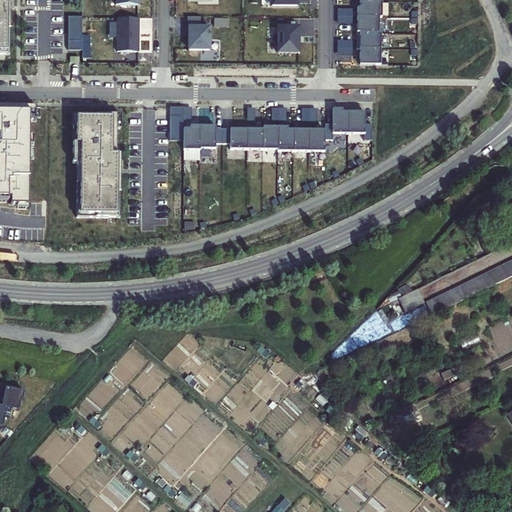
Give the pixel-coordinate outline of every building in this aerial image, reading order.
[(0,0),(0,54),(5,54),(5,28),(9,28),(9,0),(0,0)] [(382,3),(360,3),(360,18),(379,18),(381,18),(382,3)] [(82,18),(67,18),(67,51),(81,51),(82,18)] [(137,18),(115,18),(115,51),(137,51),(137,18)] [(379,34),(379,18),(360,18),(356,18),(356,34),(359,34),(379,34)] [(187,19),(187,28),(200,28),(200,19),(187,19)] [(200,28),(187,28),(187,50),(208,50),(208,28),(200,28)] [(277,28),(276,54),(297,54),(298,43),(297,43),(297,28),(277,28)] [(379,34),(359,34),(359,50),(380,50),(380,34),(379,34)] [(336,50),(351,50),(352,42),(336,42),(336,50)] [(380,66),(380,50),(359,50),(359,66),(380,66)] [(0,192),(5,193),(5,199),(25,199),(26,121),(32,121),(32,106),(0,106),(0,192)] [(167,142),(181,142),(181,130),(181,121),(182,108),(168,108),(167,112),(167,142)] [(189,108),(182,108),(181,121),(189,121),(189,108)] [(70,114),(70,143),(74,143),(74,119),(94,119),(94,115),(70,114)] [(331,127),(331,135),(347,136),(347,114),(332,114),(331,127)] [(347,136),(364,136),(364,127),(364,114),(347,114),(347,136)] [(74,163),(74,183),(78,183),(77,214),(93,214),(93,218),(112,219),(112,193),(117,193),(117,161),(113,161),(113,115),(94,115),(94,119),(74,119),(74,143),(70,143),(70,163),(74,163)] [(323,142),(331,142),(331,135),(331,127),(324,126),(324,132),(323,142)] [(197,150),(198,150),(214,150),(214,145),(214,130),(214,127),(197,127),(197,130),(197,150)] [(245,131),(245,151),(261,151),(261,129),(245,129),(245,131)] [(261,129),(261,151),(276,152),(277,152),(277,132),(277,129),(261,129)] [(181,130),(181,142),(181,151),(198,152),(198,150),(197,150),(197,130),(181,130)] [(245,131),(228,131),(227,145),(227,151),(245,151),(245,131)] [(277,152),(276,152),(276,153),(292,153),(292,132),(277,132),(277,152)] [(292,132),(292,153),(307,153),(308,132),(292,132)] [(308,132),(307,153),(323,154),(323,142),(324,132),(308,132)] [(73,218),(93,218),(93,214),(77,214),(78,183),(74,183),(73,218)] [(424,319),(511,276),(511,260),(418,306),(424,319)] [(408,285),(398,290),(401,297),(411,292),(408,285)] [(400,314),(419,305),(416,299),(413,291),(411,292),(401,297),(393,301),(400,314)] [(269,353),(261,346),(257,351),(265,358),(269,353)] [(285,378),(285,370),(284,362),(274,363),(276,379),(285,378)] [(197,382),(188,375),(184,380),(193,387),(197,382)] [(1,404),(7,405),(19,408),(22,396),(23,397),(25,389),(6,384),(4,392),(1,404)] [(337,413),(330,406),(326,411),(333,417),(337,413)] [(421,420),(414,406),(396,415),(403,428),(421,420)] [(101,424),(93,417),(89,421),(97,428),(101,424)] [(85,430),(79,424),(75,429),(80,434),(85,430)] [(105,456),(109,452),(101,445),(97,449),(105,456)] [(386,455),(377,448),(374,453),(382,459),(386,455)] [(134,462),(138,458),(130,451),(126,455),(134,462)] [(146,486),(138,478),(134,483),(142,490),(146,486)] [(167,483),(162,479),(157,484),(162,488),(167,483)] [(175,492),(167,485),(164,489),(171,496),(175,492)]
